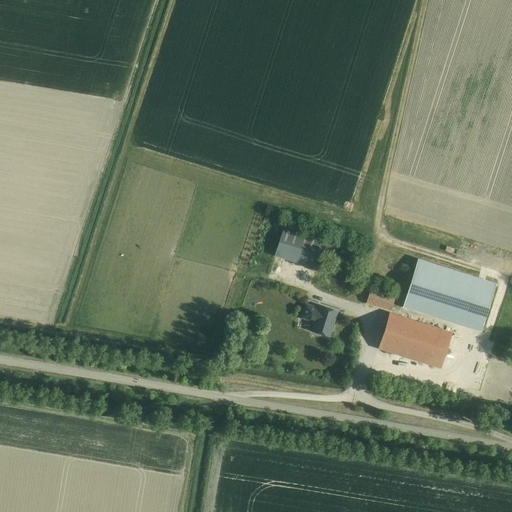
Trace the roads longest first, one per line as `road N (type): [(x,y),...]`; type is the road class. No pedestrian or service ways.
road 1 (unclassified): [(511,447),(0,359)]
road 2 (track): [(427,0),(378,238),(353,307)]
